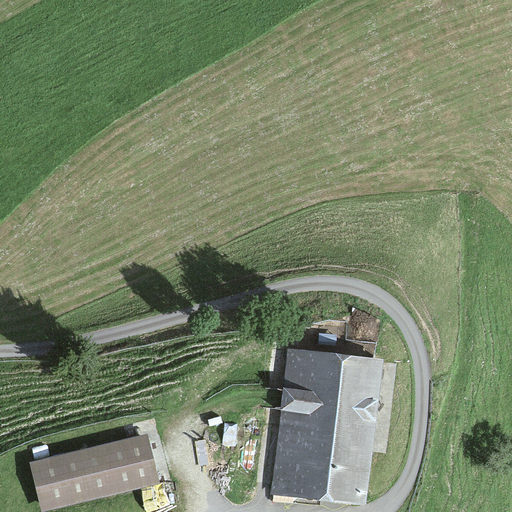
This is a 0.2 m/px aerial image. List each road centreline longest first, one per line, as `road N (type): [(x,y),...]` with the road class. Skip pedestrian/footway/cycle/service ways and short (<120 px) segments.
road 1 (unclassified): [(0,351),(86,341),(303,283),(360,287),(402,317),(421,366),(415,457),(403,489),(378,511)]
road 2 (track): [(213,511),(192,472),(190,406),(237,362),(316,339)]
